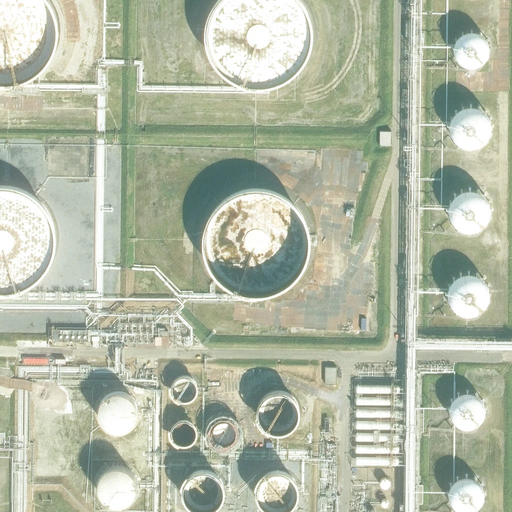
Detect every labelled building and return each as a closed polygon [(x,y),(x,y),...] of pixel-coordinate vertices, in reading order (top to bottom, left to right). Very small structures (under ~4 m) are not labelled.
[(55,33),(55,28),(55,23),(54,18),(53,13),(51,8),(49,3),(47,0),(0,0),(0,81),(3,81),(10,81),(14,80),(20,78),(25,76),(30,73),(35,69),(39,66),(42,62),(46,57),(51,49),(52,43),(54,39),(55,33)] [(310,38),(311,34),(310,29),(310,25),(309,20),(308,16),(306,11),(304,7),(301,4),(298,0),(217,0),(216,3),(213,6),(211,10),(210,15),(208,19),(207,23),(206,28),(206,32),(206,37),(207,41),(208,46),(209,50),(211,54),(213,59),(215,62),(218,66),(221,69),(224,73),(228,75),(232,78),(236,80),(240,82),(244,83),(249,84),(253,85),(258,85),(262,85),(267,84),(271,84),(276,82),(280,81),(284,78),(288,76),(291,73),(295,70),(298,67),(301,63),(303,60),(305,56),(307,51),(309,47),(310,43),(310,38)] [(487,50),(487,47),(486,43),(485,39),(484,36),(481,33),(478,31),(475,29),(472,28),(468,28),(465,28),(461,29),(458,30),(455,32),(452,35),(450,39),(449,43),(449,46),(449,50),(450,53),(451,57),(454,60),(456,62),(459,64),(463,65),(467,66),(470,66),(474,65),(478,63),(481,61),(483,58),(485,55),(487,50)] [(486,128),(486,125),(486,120),(485,117),(483,114),(481,111),(478,109),(475,107),(472,106),(468,106),(465,106),(460,107),(457,108),(454,111),(452,113),(450,117),(448,120),(448,124),(448,128),(449,132),(451,135),(454,139),(456,140),(459,142),(462,143),(466,144),(470,144),(473,143),(477,141),(480,139),(483,135),(485,132),(486,128)] [(382,145),(392,146),(393,128),(383,127),(382,145)] [(53,242),(54,237),(53,233),(52,226),(51,221),(49,217),(47,212),(44,207),(38,200),(34,197),(30,193),(25,190),(20,188),(15,186),(9,185),(1,184),(0,184),(0,290),(6,291),(9,290),(19,287),(25,285),(28,283),(33,280),(37,276),(41,272),(45,267),(47,263),(50,257),(51,252),(53,248),(53,242)] [(306,243),(306,238),(306,233),(305,227),(304,222),(302,217),(300,212),(297,208),(291,201),(288,197),(283,194),(278,191),(273,189),(269,187),(263,186),(257,185),(254,185),(250,185),(244,186),(238,187),(234,189),(229,191),(224,194),(219,197),(216,201),(210,208),(207,212),(205,217),(203,222),(202,227),(201,232),(201,237),(201,242),(201,246),(203,253),(204,257),(206,262),(209,266),(211,270),(215,274),(219,279),(223,281),(228,284),(232,286),(241,289),(247,291),(253,291),(258,291),(263,290),(269,289),(274,287),(279,284),(284,281),(288,279),(291,275),(295,271),(297,268),(300,264),(302,259),(304,254),(305,248),(306,243)] [(487,212),(488,208),(487,204),(486,200),(485,197),(482,194),(480,192),(476,189),(473,188),(468,187),(465,187),(461,188),(457,189),(453,192),(451,195),(448,199),(446,203),(446,208),(446,211),(447,215),(448,219),(451,222),(454,225),(457,227),(461,229),(465,229),(469,229),(475,228),(479,226),(481,223),(484,221),(486,217),(487,212)] [(488,296),(488,292),(488,288),(487,285),(485,281),(482,278),(479,275),(476,273),(472,271),(467,271),(463,271),(458,272),(454,274),(452,277),(449,280),(447,284),(445,288),(445,292),(445,296),(446,300),(448,304),(451,307),(454,310),(457,312),(462,313),(466,314),(471,314),(474,313),(479,310),(482,308),(485,304),(486,301),(488,296)] [(200,388),(200,386),(200,383),(199,380),(198,378),(196,376),(195,375),(192,373),(189,372),(187,372),(184,372),(181,373),(179,374),(177,376),(175,378),(174,380),(173,383),(173,385),(173,388),(174,391),(175,393),(177,395),(181,398),(184,399),(186,399),(189,399),(191,399),(194,397),(196,396),(198,394),(199,391),(200,388)] [(138,415),(139,410),(138,406),(137,402),(135,399),(133,395),(130,393),(126,390),(122,389),(117,388),(112,389),(109,390),(105,392),(102,394),(99,397),(97,402),(96,405),(95,409),(96,414),(97,418),(99,422),(101,425),(104,428),(107,430),(112,431),(116,432),(121,431),(125,430),(129,428),(132,426),(135,422),(137,419),(138,415)] [(296,414),(297,410),(296,406),(295,402),(294,399),(291,395),(288,392),(284,390),(280,389),(277,388),(273,389),(267,390),(264,392),(261,394),(258,397),(256,401),(255,405),(254,409),(255,413),(256,417),(257,420),(260,424),(263,427),(266,429),(271,430),(274,431),(278,431),(283,429),(287,427),(290,425),(293,422),(295,418),(296,414)] [(484,411),(484,407),(484,404),(483,400),(481,397),(479,395),(476,392),(474,391),(471,390),(466,389),(463,389),(460,390),(456,392),(453,395),(451,397),(449,400),(448,403),(448,407),(448,410),(449,414),(450,417),(452,420),(454,422),(458,424),(461,425),(465,426),(469,425),(472,425),(475,423),(479,420),(481,418),(483,414),(484,411)] [(237,432),(238,429),(237,427),(237,425),(235,422),(234,420),(232,418),(230,417),(228,416),(225,416),(223,416),(219,416),(217,417),(215,419),(213,422),(211,424),(211,427),(210,429),(210,432),(211,434),(212,437),(214,438),(216,440),(217,441),(220,443),(223,443),(226,443),(229,442),(232,441),(233,439),(235,437),(237,435),(237,432)] [(197,434),(197,431),(197,429),(196,426),(195,424),(193,422),(191,420),(189,419),(184,418),(181,418),(179,418),(177,419),(174,421),(172,423),(171,425),(170,428),(170,431),(170,433),(171,436),(172,439),(174,441),(175,442),(178,444),(181,445),(183,445),(186,445),(188,444),(191,442),(193,441),(195,439),(196,436),(197,434)] [(386,418),(385,424),(394,426),(395,420),(386,418)] [(136,491),(137,486),(136,482),(135,478),(133,475),(131,472),(128,469),(125,468),(121,466),(117,466),(114,466),(110,467),(106,469),(103,471),(100,474),(98,478),(97,482),(96,485),(97,489),(98,493),(100,497),(102,500),(104,502),(108,504),(112,506),(116,506),(121,506),(125,504),(128,503),(131,501),(133,497),(135,495),(136,491)] [(221,494),(222,490),(222,486),(220,482),(219,479),(216,476),(213,473),(210,471),(205,469),(202,469),(198,469),(193,470),(189,472),(186,475),(184,478),(182,481),(180,485),(180,489),(180,493),(181,497),(182,500),(185,504),(187,507),(191,509),(195,511),(200,511),(203,511),(208,510),(212,508),(216,505),(218,502),(220,498),(221,494)] [(297,495),(297,491),(297,486),(296,482),(294,479),(291,475),(288,473),(284,471),(281,469),(276,469),(271,469),(268,470),(264,472),(261,474),(258,477),(256,481),(255,485),(254,490),(254,494),(255,498),(257,502),(260,505),(262,508),(266,510),(271,511),(272,511),(277,511),(280,511),(284,511),(288,509),(291,506),(294,502),(296,499),(297,495)] [(483,496),(483,492),(483,488),(482,485),(480,481),(478,479),(475,476),(472,474),(469,473),(465,473),(462,473),(457,474),(455,475),(451,478),(449,481),(447,484),(446,487),(445,492),(445,495),(446,499),(448,503),(451,505),(453,508),(457,510),(459,511),(463,511),(467,511),(471,510),(474,508),(477,506),(480,503),(482,500),(483,496)]
